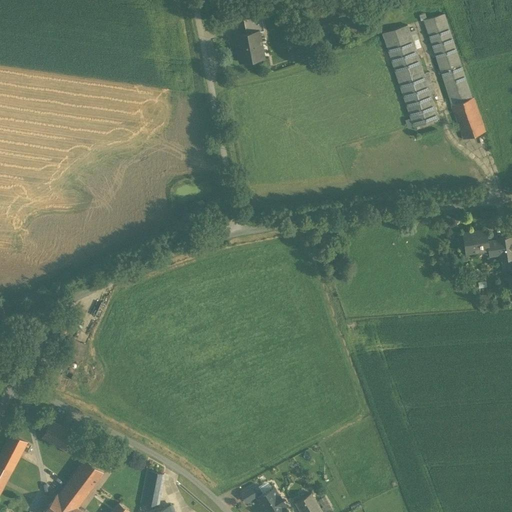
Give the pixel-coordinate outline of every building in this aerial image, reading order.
[(471,98),(443,13),(423,20),(451,105),(462,139),(484,131),(473,97),(471,98)] [(261,16),(243,19),(246,33),(258,30),(258,31),(263,30),(261,16)] [(438,119),(407,25),(382,33),(413,127),(438,119)] [(246,33),(235,35),(240,62),(250,60),(249,57),(257,55),(258,58),(263,57),(263,56),(259,57),(256,39),(259,39),(258,31),(258,30),(246,33)] [(485,230),(462,234),(465,253),(488,250),(488,251),(498,249),(500,259),(511,257),(511,247),(510,237),(497,239),(497,240),(487,242),(485,230)] [(332,232),(320,234),(321,242),(333,240),(332,234),(332,232)] [(58,316),(57,315),(47,337),(48,338),(56,341),(66,320),(58,316)] [(73,338),(64,355),(78,362),(86,344),(73,338)] [(84,440),(50,421),(41,437),(75,456),(84,440)] [(11,434),(0,452),(0,490),(26,442),(11,434)] [(84,459),(58,494),(57,493),(42,511),(72,511),(76,507),(102,472),(84,459)] [(163,476),(147,473),(143,494),(142,503),(147,503),(149,494),(159,496),(163,476)] [(242,490),(249,502),(266,491),(258,480),(242,490)] [(286,511),(273,489),(257,498),(265,511),(286,511)] [(320,511),(310,493),(295,502),(301,511),(320,511)] [(119,503),(111,511),(128,511),(129,511),(119,503)]
